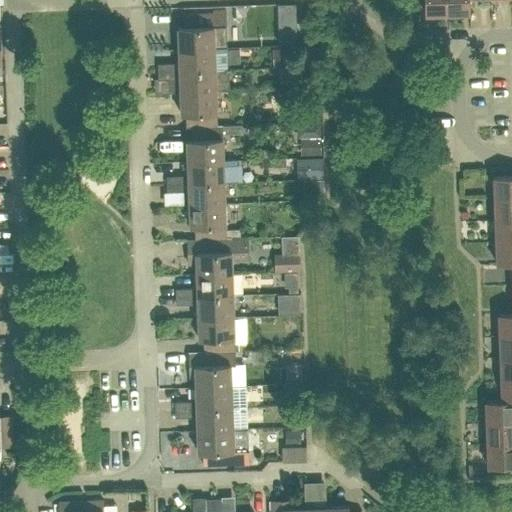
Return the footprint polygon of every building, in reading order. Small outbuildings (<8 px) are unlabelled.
[(424,0),(425,14),(448,13),(447,0),(424,0)] [(447,0),(448,13),(470,12),(469,0),(447,0)] [(178,26),(179,49),(215,47),(227,47),(227,39),(226,19),(225,9),(213,10),(213,13),(182,14),(183,26),(178,26)] [(296,27),(279,27),(280,44),(296,44),(296,27)] [(215,69),(215,47),(179,49),(179,70),(215,69)] [(158,63),(158,71),(175,70),(174,63),(158,63)] [(180,82),(180,92),(216,91),(216,90),(230,89),(229,69),(215,69),(179,70),(175,70),(158,71),(158,79),(171,78),(171,82),(180,82)] [(180,92),(181,114),(186,114),(186,127),(191,126),(217,125),(216,91),(180,92)] [(243,124),(222,125),(217,125),(191,126),(191,139),(187,139),(188,161),(223,160),(222,134),(243,133),(243,124)] [(188,161),(188,183),(224,181),(238,181),(237,159),(223,160),(188,161)] [(511,174),(493,175),(494,198),(511,197),(511,174)] [(166,176),(167,184),(184,183),(183,175),(166,176)] [(303,179),(304,197),(324,197),(323,178),(303,179)] [(188,183),(189,204),(225,203),(224,181),(188,183)] [(167,184),(167,191),(184,191),(184,183),(167,184)] [(511,197),(494,198),(495,219),(511,218),(511,197)] [(199,238),(188,239),(195,239),(200,239),(226,238),(231,237),(231,238),(241,237),(241,236),(241,229),(226,230),(225,203),(189,204),(190,227),(199,226),(199,238)] [(511,218),(495,219),(496,241),(511,240),(511,218)] [(189,262),(196,262),(197,274),(232,272),(232,260),(250,259),(249,236),(241,236),(241,237),(231,238),(231,237),(226,238),(200,239),(195,239),(188,239),(189,262)] [(511,240),(496,241),(497,263),(511,262),(511,240)] [(274,254),(275,270),(300,270),(299,253),(274,254)] [(233,294),(242,294),(241,272),(232,272),(197,274),(197,295),(233,294)] [(175,288),(176,296),(192,296),(192,288),(175,288)] [(234,316),(233,294),(197,295),(198,317),(234,316)] [(176,296),(176,304),(193,303),(192,296),(176,296)] [(511,311),(498,313),(499,335),(511,334),(511,311)] [(198,317),(199,339),(203,339),(204,351),(230,350),(230,351),(235,350),(234,316),(198,317)] [(511,334),(499,335),(500,356),(511,355),(511,334)] [(189,365),(195,365),(196,386),(232,385),(231,364),(236,364),(235,350),(230,351),(230,350),(204,351),(188,352),(189,365)] [(511,355),(500,356),(501,378),(511,377),(511,355)] [(511,377),(501,378),(501,399),(511,399),(511,377)] [(246,406),(245,385),(232,385),(196,386),(196,408),(246,406)] [(511,399),(501,399),(485,400),(486,422),(511,420),(511,399)] [(175,401),(175,409),(192,408),(191,400),(175,401)] [(233,428),(247,428),(246,406),(196,408),(197,430),(233,428)] [(175,409),(175,417),(192,416),(192,408),(175,409)] [(0,414),(0,454),(0,455),(0,446),(13,445),(12,414),(0,414)] [(511,442),(511,420),(486,422),(487,443),(511,442)] [(197,430),(198,452),(203,452),(203,464),(234,463),(233,428),(197,430)] [(300,452),(299,436),(275,438),(275,453),(300,452)] [(511,442),(487,443),(488,466),(511,464),(511,442)] [(312,485),(304,485),(305,502),(313,502),(312,485)] [(213,511),(213,498),(205,498),(205,511),(213,511)] [(221,511),(221,498),(213,498),(213,511),(221,511)] [(60,511),(103,511),(103,499),(60,501),(60,511)] [(293,500),(270,501),(270,511),(305,511),(305,507),(293,507),(293,500)]
